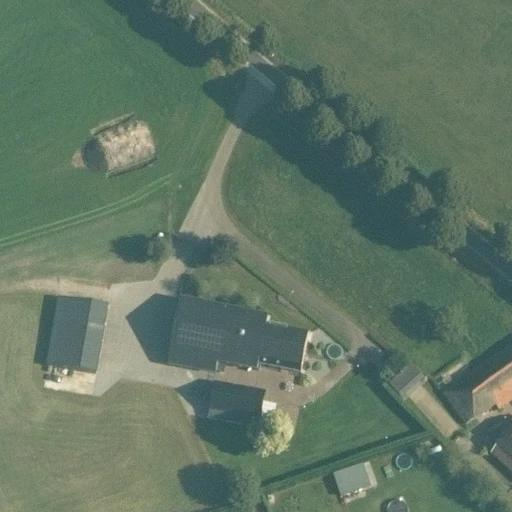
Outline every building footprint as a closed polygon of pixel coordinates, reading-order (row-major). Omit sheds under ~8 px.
[(74,511),(101,305),(49,299),(21,511),(74,511)] [(216,375),(216,373),(224,375),(226,366),(260,373),(260,367),(301,375),(309,336),(267,327),(268,319),(180,301),(168,365),(216,375)] [(511,348),(444,395),(466,426),(495,406),(498,411),(511,401),(511,348)] [(155,510),(157,496),(160,481),(166,448),(185,451),(178,491),(235,502),(248,427),(259,429),(265,394),(214,384),(212,395),(196,392),(194,404),(174,400),(176,388),(128,380),(106,504),(136,510),(136,507),(155,510)] [(511,430),(491,455),(511,473),(511,430)] [(333,476),(341,499),(370,489),(363,467),(333,476)]
